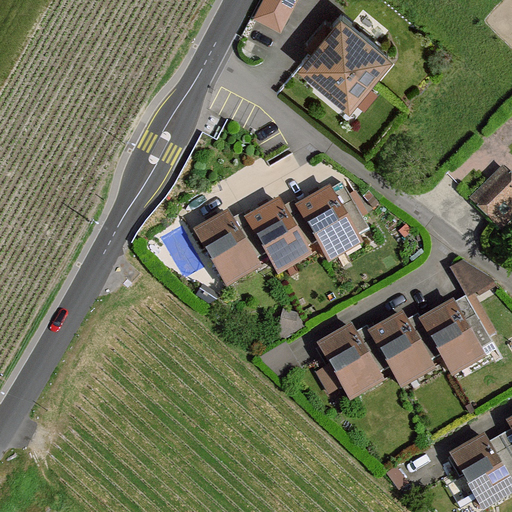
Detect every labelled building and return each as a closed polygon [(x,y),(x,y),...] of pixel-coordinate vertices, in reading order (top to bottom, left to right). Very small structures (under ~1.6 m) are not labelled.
[(266,0),(258,18),(287,32),(302,0),(266,0)] [(389,53),(342,14),(323,37),(370,76),(389,53)] [(370,76),(323,37),(303,61),(350,100),(370,76)] [(511,179),(503,170),(473,200),(502,229),(511,218),(511,179)] [(344,182),(302,206),(332,260),(365,242),(361,234),(370,229),(344,182)] [(281,201),(250,219),(281,273),(313,254),(281,201)] [(231,213),(199,231),(229,286),(262,267),(231,213)] [(458,265),(472,292),(488,284),(475,257),(458,265)] [(466,299),(422,323),(453,378),(485,360),(480,351),(492,344),(466,299)] [(403,317),(371,336),(402,390),(434,371),(403,317)] [(355,327),(323,346),(354,399),(386,381),(355,327)] [(511,423),(510,425),(511,429),(511,431),(488,446),(485,440),(453,458),(484,511),(511,496),(511,490),(510,486),(511,485),(511,423)]
